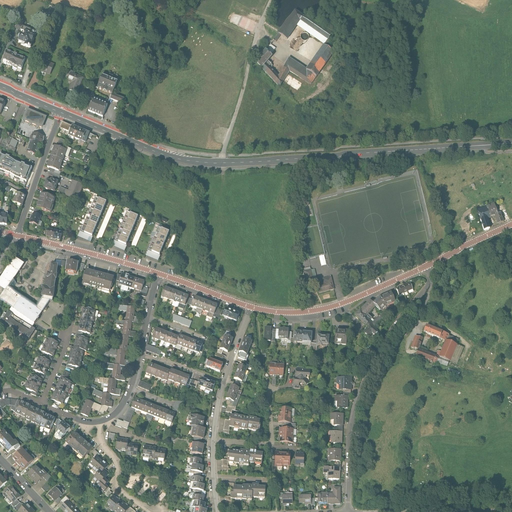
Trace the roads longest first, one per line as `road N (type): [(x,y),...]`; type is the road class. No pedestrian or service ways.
road 1 (primary): [(59,113),(198,162),(478,151)]
road 2 (residential): [(424,269),(429,284),(385,344),(354,416),(347,511)]
road 3 (residential): [(424,269),(322,311),(250,309)]
road 4 (residential): [(156,275),(17,237)]
road 5 (residential): [(59,113),(17,237)]
road 6 (residential): [(213,443),(269,447),(268,392),(287,388)]
